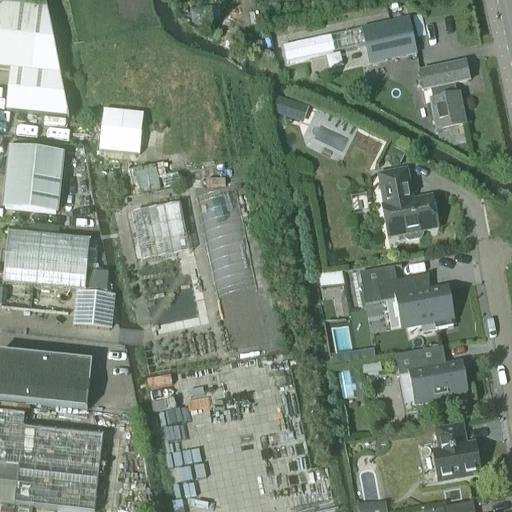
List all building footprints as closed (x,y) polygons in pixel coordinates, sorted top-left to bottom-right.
[(0,0),(0,71),(10,72),(6,114),(68,120),(45,1),(30,0),(0,0)] [(360,30),(364,48),(368,65),(368,66),(414,55),(406,20),(360,30)] [(354,32),(282,48),(286,65),(364,48),(360,30),(354,32)] [(455,98),(452,85),(468,82),(463,62),(419,73),(424,92),(430,91),(432,102),(429,103),(436,132),(464,126),(458,97),(455,98)] [(290,72),(293,85),(307,82),(304,69),(290,72)] [(275,99),(269,115),(288,121),(293,105),(275,99)] [(389,148),(381,162),(391,167),(393,164),(399,167),(405,156),(389,148)] [(4,211),(55,217),(61,158),(10,153),(4,211)] [(407,172),(378,177),(384,208),(382,208),(387,235),(404,232),(405,237),(406,241),(409,243),(420,241),(422,238),(421,234),(438,231),(432,199),(412,203),(407,172)] [(122,202),(112,203),(114,213),(119,212),(123,207),(122,202)] [(180,207),(131,217),(141,266),(189,256),(180,207)] [(8,233),(2,290),(3,290),(4,288),(84,295),(84,302),(78,301),(75,328),(110,332),(112,304),(113,301),(112,301),(105,301),(107,279),(108,276),(107,276),(99,275),(96,266),(97,255),(95,254),(96,244),(89,244),(89,243),(8,235),(9,233),(8,233)] [(401,268),(359,276),(365,308),(395,303),(400,330),(411,328),(433,324),(435,332),(452,329),(451,324),(454,324),(448,292),(446,292),(430,295),(429,291),(427,280),(429,279),(429,278),(429,277),(426,277),(426,278),(396,284),(394,271),(400,270),(400,271),(401,271),(401,268)] [(377,362),(375,350),(364,352),(366,364),(377,362)] [(395,360),(398,381),(410,379),(416,406),(447,401),(448,409),(466,405),(459,368),(446,371),(442,351),(395,360)] [(0,355),(0,404),(87,413),(92,365),(0,355)] [(0,507),(40,511),(94,511),(103,442),(22,433),(24,421),(0,417),(0,507)] [(439,455),(433,457),(438,484),(479,476),(474,449),(465,451),(461,429),(435,434),(439,455)]
